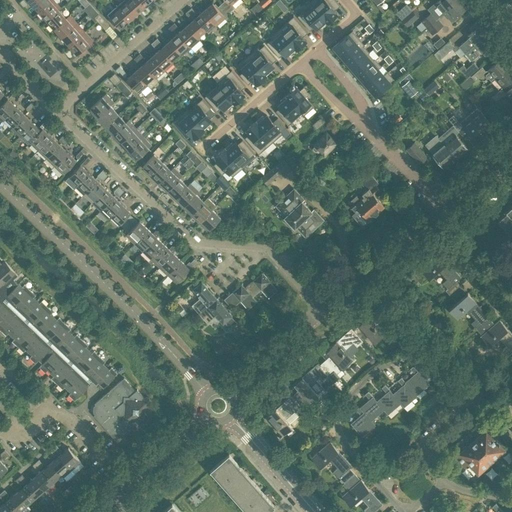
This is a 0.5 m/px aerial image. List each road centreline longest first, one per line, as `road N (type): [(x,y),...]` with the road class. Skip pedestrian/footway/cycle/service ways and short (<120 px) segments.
road 1 (residential): [(324,313),(266,249),(190,239),(57,112)]
road 2 (tertiary): [(205,391),(0,183)]
road 3 (residential): [(420,333),(408,355),(361,383),(337,420),(348,448),(403,511)]
road 4 (residential): [(128,484),(68,418),(48,410),(24,427),(0,399)]
road 5 (residential): [(203,147),(300,64)]
road 6 (residential): [(87,84),(182,0)]
road 7 (tertiary): [(313,511),(230,419)]
road 8 (tertiary): [(232,393),(324,313)]
